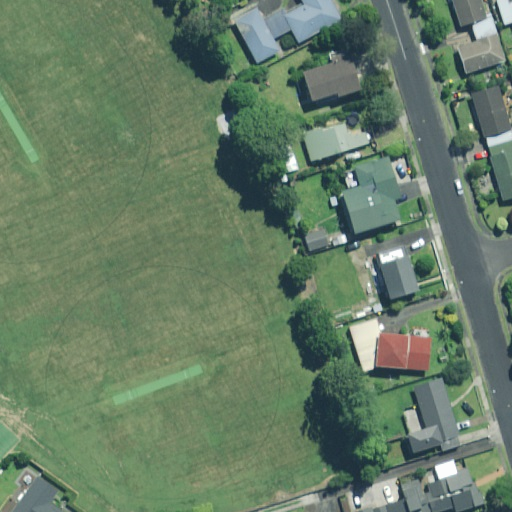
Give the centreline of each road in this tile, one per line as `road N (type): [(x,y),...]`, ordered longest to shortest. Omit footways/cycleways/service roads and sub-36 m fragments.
road 1 (residential): [(388,0),(467,262)]
road 2 (residential): [(467,262),(511,407)]
